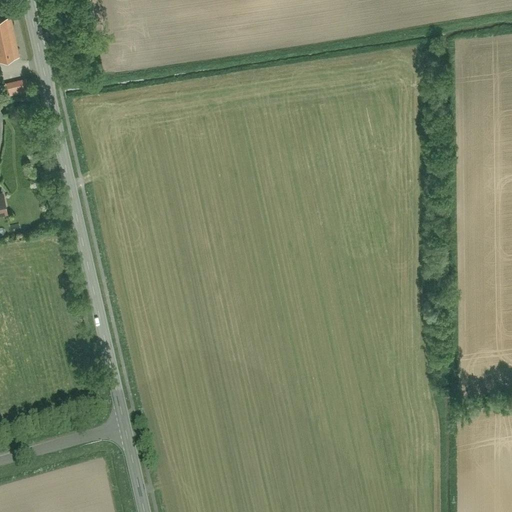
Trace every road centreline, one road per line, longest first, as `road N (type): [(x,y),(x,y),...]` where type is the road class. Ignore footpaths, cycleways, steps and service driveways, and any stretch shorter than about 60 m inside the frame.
road 1 (tertiary): [(124,426),(27,0)]
road 2 (residential): [(0,460),(124,426)]
